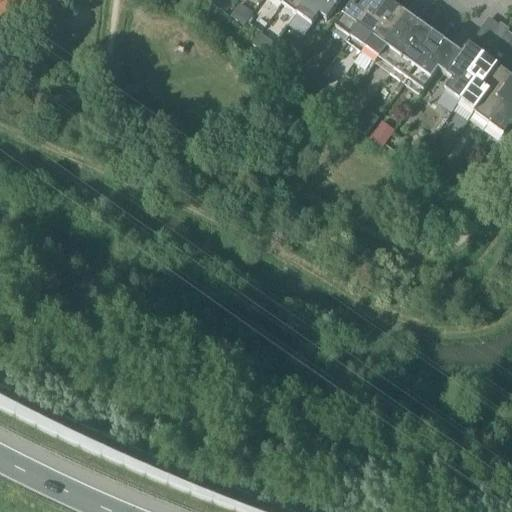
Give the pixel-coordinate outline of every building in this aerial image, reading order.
[(285,0),(280,7),(294,18),(307,0),(313,0),(317,2),(318,0),(285,0)] [(341,0),(318,0),(317,2),(313,0),(307,0),(294,18),(310,29),(318,18),(325,23),(341,0)] [(332,30),(348,41),(363,20),(370,26),(385,5),(379,0),(365,0),(356,13),(348,8),(332,30)] [(213,6),(211,9),(218,14),(222,10),(214,4),(213,6)] [(400,15),(385,5),(370,26),(363,20),(348,41),(362,51),(377,31),(385,36),(400,15)] [(237,6),(228,21),(241,30),(251,16),(237,6)] [(415,26),(400,15),(385,36),(377,31),(362,51),(377,62),(392,41),(399,47),(415,26)] [(490,36),(500,42),(507,31),(498,25),(490,36)] [(430,36),(415,26),(399,47),(392,41),(377,62),(392,73),(407,52),(414,58),(430,36)] [(444,47),(430,36),(414,58),(407,52),(392,73),(406,83),(421,63),(428,68),(444,47)] [(500,42),(490,36),(483,46),(492,53),(500,42)] [(254,42),(250,47),(262,56),(267,50),(255,41),(254,42)] [(302,64),(278,47),(269,59),(292,76),(302,64)] [(443,79),(459,57),(444,47),(428,68),(421,63),(406,83),(421,94),(436,74),(443,79)] [(459,57),(443,79),(450,84),(442,94),(457,105),(472,84),(465,79),(481,58),(466,47),(459,57)] [(495,68),(481,58),(465,79),(472,84),(457,105),(472,116),(487,95),(480,90),(495,68)] [(472,116),(487,126),(502,106),(495,101),(510,79),(495,68),(480,90),(487,95),(472,116)] [(502,137),(511,123),(511,80),(510,79),(495,101),(502,106),(487,126),(502,137)] [(318,82),(311,91),(325,102),(332,92),(318,82)] [(333,93),(326,102),(337,110),(343,101),(333,93)] [(378,121),(368,114),(355,132),(365,139),(378,121)] [(393,132),(380,123),(368,140),(381,150),(393,132)] [(438,163),(424,154),(414,168),(427,178),(438,163)] [(452,161),(445,171),(451,176),(459,166),(452,161)] [(461,188),(455,197),(464,204),(471,194),(461,188)]
